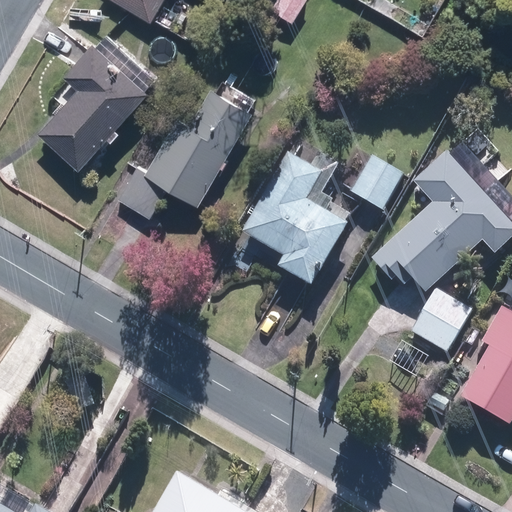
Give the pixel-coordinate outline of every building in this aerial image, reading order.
[(101,0),(148,25),(161,0),(101,0)] [(73,173),(143,97),(89,48),(60,81),(73,93),(33,136),(73,173)] [(193,209),(247,116),(205,92),(184,129),(172,122),(142,173),(135,169),(117,201),(146,218),(162,191),(193,209)] [(511,239),(511,233),(441,156),(408,186),(427,207),(366,263),(386,284),(390,280),(399,289),(406,283),(421,298),(477,247),(489,260),(511,239)] [(317,176),(283,157),(238,237),(278,259),(271,271),(307,291),(343,228),(301,205),(317,176)] [(401,177),(368,159),(346,197),(379,215),(401,177)] [(443,358),(468,311),(432,292),(407,339),(443,358)] [(511,323),(503,319),(455,402),(504,430),(511,416),(511,323)] [(263,511),(186,468),(161,511),(263,511)] [(30,511),(0,495),(0,511),(64,511),(47,503),(42,511),(30,511)]
